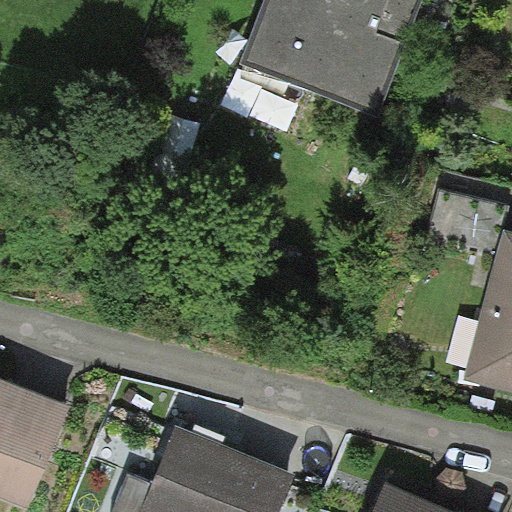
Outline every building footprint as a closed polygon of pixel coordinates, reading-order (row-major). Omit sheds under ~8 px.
[(424,0),(267,0),(241,69),(379,121),(424,0)] [(508,210),(440,192),(427,241),(495,259),(508,210)] [(511,235),(504,233),(465,381),(511,393),(511,235)] [(10,387),(0,382),(0,497),(30,510),(69,410),(64,408),(66,404),(19,385),(17,390),(10,387)] [(258,463),(177,430),(154,486),(130,476),(115,511),(281,511),(295,478),(258,463)] [(443,511),(385,487),(374,511),(443,511)]
